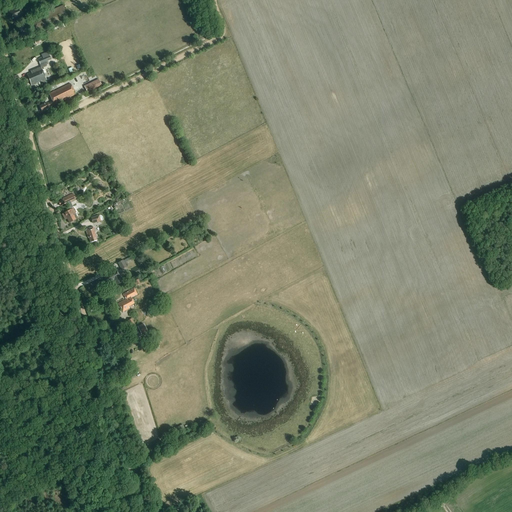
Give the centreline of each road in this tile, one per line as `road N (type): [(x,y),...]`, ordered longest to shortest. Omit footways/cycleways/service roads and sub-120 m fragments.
road 1 (track): [(146,511),(0,33)]
road 2 (track): [(214,0),(218,38),(25,133)]
